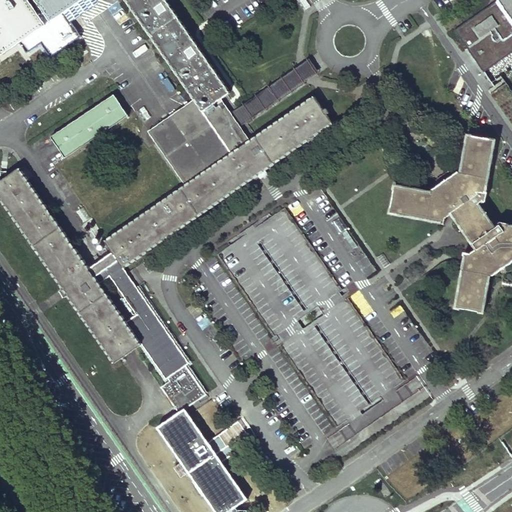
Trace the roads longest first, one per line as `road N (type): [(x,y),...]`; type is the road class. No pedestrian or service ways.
road 1 (unknown): [(358,423),(246,265),(243,242),(264,229),(279,234),(396,399)]
road 2 (unclassified): [(165,511),(0,271)]
road 3 (unclassified): [(310,499),(511,361)]
road 4 (unclassified): [(292,181),(395,111),(363,61)]
road 5 (unclassified): [(0,133),(123,47)]
